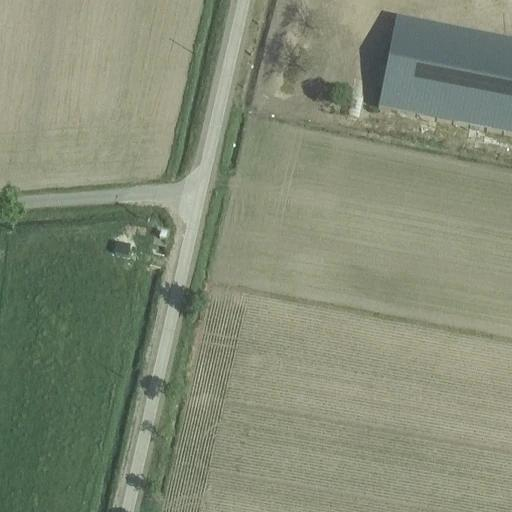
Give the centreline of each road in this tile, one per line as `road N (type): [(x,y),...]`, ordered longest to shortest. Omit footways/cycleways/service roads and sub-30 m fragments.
road 1 (unclassified): [(201,191),(129,511)]
road 2 (unclassified): [(201,191),(0,206)]
road 3 (unclassified): [(243,0),(201,191)]
